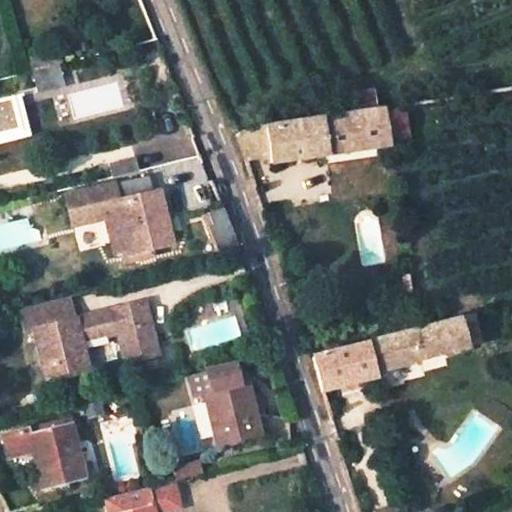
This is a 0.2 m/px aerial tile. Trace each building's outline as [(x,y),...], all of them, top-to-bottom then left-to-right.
[(68,64),(42,71),(44,80),(71,74),(68,64)] [(71,74),(44,80),(47,92),(74,86),(71,74)] [(375,113),(372,93),(355,95),(358,115),(375,113)] [(0,136),(31,129),(22,95),(0,100),(0,136)] [(406,144),(400,107),(383,109),(384,111),(388,147),(406,144)] [(245,168),(388,147),(384,111),(375,113),(358,115),(232,134),(245,168)] [(159,154),(130,161),(134,174),(163,168),(159,154)] [(169,246),(158,195),(151,196),(147,180),(112,188),(113,197),(106,199),(103,188),(70,196),(76,217),(95,212),(96,219),(109,216),(119,258),(169,246)] [(234,243),(220,211),(206,216),(210,227),(205,229),(218,259),(237,253),(234,243)] [(47,381),(89,372),(81,342),(75,320),(69,299),(45,305),(51,326),(34,331),(47,381)] [(143,302),(122,308),(127,328),(148,322),(143,302)] [(51,326),(45,305),(23,311),(29,332),(34,331),(51,326)] [(122,308),(75,320),(81,342),(117,333),(125,363),(157,354),(148,322),(127,328),(122,308)] [(319,395),(376,379),(375,375),(419,363),(418,361),(466,347),(457,318),(410,331),(411,334),(309,361),(319,395)] [(231,367),(195,377),(215,447),(257,434),(241,383),(236,385),(231,367)] [(28,428),(3,434),(9,459),(34,453),(42,487),(84,477),(72,426),(29,436),(28,428)] [(196,460),(173,466),(177,478),(200,472),(196,460)] [(106,511),(159,511),(178,507),(171,480),(143,487),(103,497),(106,511)]
